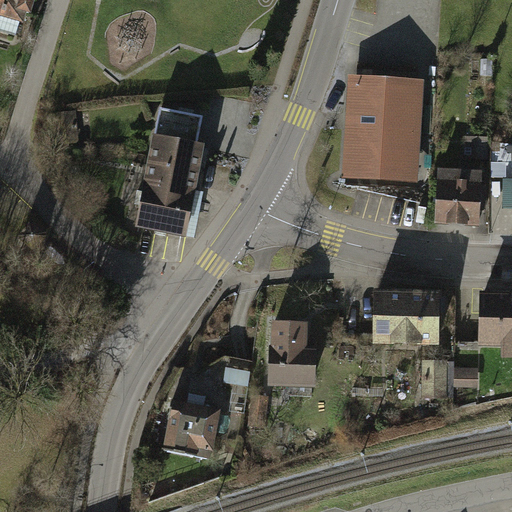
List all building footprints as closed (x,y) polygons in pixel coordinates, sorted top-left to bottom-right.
[(0,0),(0,14),(23,21),(29,23),(32,12),(38,14),(42,0),(0,0)] [(23,21),(0,14),(0,31),(19,37),(23,21)] [(350,77),(345,181),(421,185),(426,81),(350,77)] [(164,109),(139,230),(192,241),(211,148),(203,146),(209,118),(164,109)] [(489,138),(467,138),(466,157),(488,157),(489,138)] [(488,171),(440,169),(439,223),(487,225),(488,171)] [(378,291),(378,344),(447,344),(447,291),(378,291)] [(511,293),(484,293),(483,347),(504,347),(503,356),(511,356),(511,293)] [(278,321),(274,387),(322,390),(324,350),(314,350),(315,323),(278,321)] [(455,363),(419,363),(419,400),(428,400),(428,412),(450,411),(450,400),(455,400),(455,388),(455,370),(455,363)] [(252,373),(231,370),(229,384),(250,387),(252,373)] [(479,370),(455,370),(455,388),(479,388),(479,370)] [(173,404),(164,452),(211,460),(220,412),(173,404)] [(224,464),(224,474),(234,473),(233,464),(224,464)]
